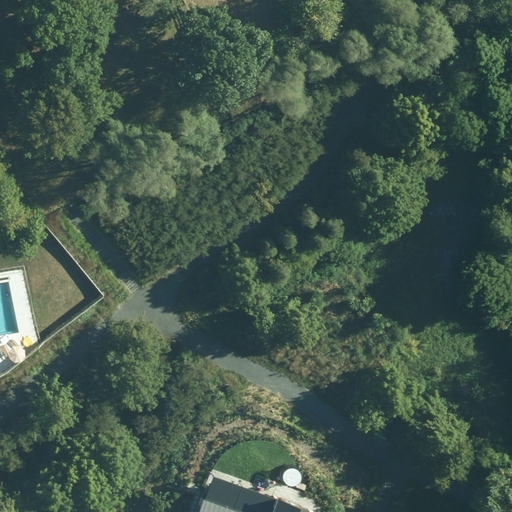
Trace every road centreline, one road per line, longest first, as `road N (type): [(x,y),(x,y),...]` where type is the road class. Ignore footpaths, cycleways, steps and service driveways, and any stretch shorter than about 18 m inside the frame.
road 1 (unknown): [(497,511),(143,313),(0,412)]
road 2 (unknown): [(143,313),(276,184),(353,90),(493,0)]
